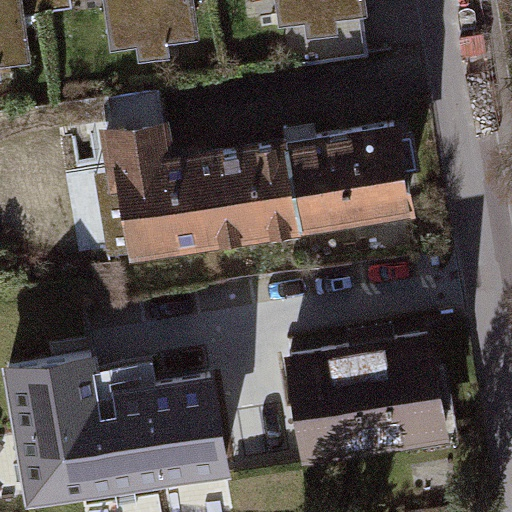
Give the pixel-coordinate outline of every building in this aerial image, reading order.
[(0,0),(0,53),(31,50),(25,13),(73,6),(72,0),(0,0)] [(103,0),(109,37),(135,34),(137,48),(170,44),(168,30),(200,26),(196,0),(103,0)] [(275,0),(278,12),(305,8),(307,22),(337,17),(335,6),(368,1),(368,0),(275,0)] [(407,115),(121,152),(135,255),(420,219),(407,115)] [(441,340),(295,360),(309,463),(455,443),(441,340)] [(213,351),(32,377),(49,499),(230,474),(213,351)]
